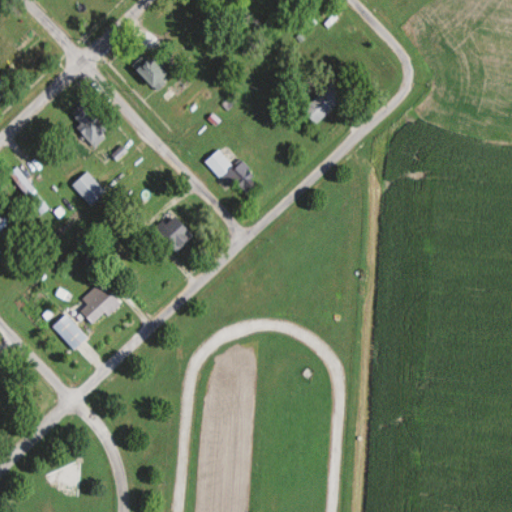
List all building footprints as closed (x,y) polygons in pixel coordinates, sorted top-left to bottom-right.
[(23,52),(8,61),(17,77),(44,62),(38,50),(26,57),(23,52)] [(158,50),(140,64),(158,90),(177,77),(158,50)] [(347,96),(333,82),(305,111),(319,125),(347,96)] [(113,131),(85,103),(72,116),(100,144),(113,131)] [(207,160),(231,188),(239,182),(250,194),(263,184),(244,161),(238,166),(222,148),(207,160)] [(43,193),(19,166),(8,176),(32,203),(43,193)] [(91,206),(108,192),(91,170),(74,184),(91,206)] [(0,232),(11,224),(0,209),(0,232)] [(177,253),(199,236),(180,212),(159,228),(177,253)] [(122,302),(102,281),(84,299),(89,304),(82,312),(97,327),(122,302)] [(90,339),(69,314),(54,327),(75,351),(90,339)]
